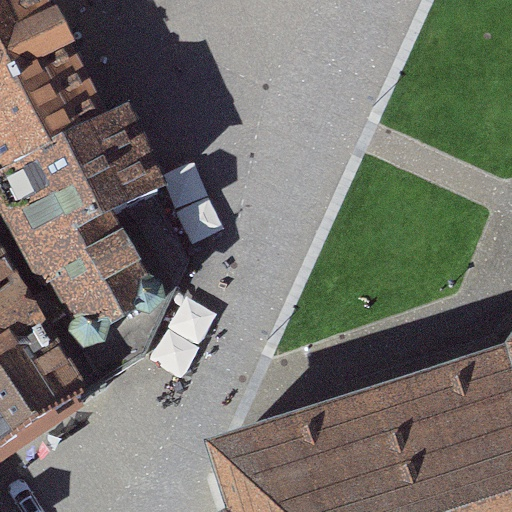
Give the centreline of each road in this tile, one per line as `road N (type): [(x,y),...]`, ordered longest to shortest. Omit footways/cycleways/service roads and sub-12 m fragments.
road 1 (residential): [(146,511),(164,434),(300,110)]
road 2 (residential): [(300,110),(122,26),(110,0)]
road 3 (residential): [(300,110),(352,0)]
